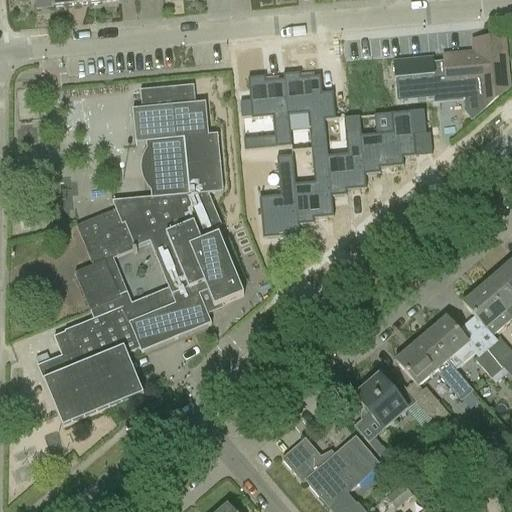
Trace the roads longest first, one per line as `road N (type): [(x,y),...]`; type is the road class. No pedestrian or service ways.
road 1 (residential): [(0,55),(511,6)]
road 2 (residential): [(511,139),(191,413)]
road 3 (residential): [(232,460),(511,218)]
road 4 (residential): [(191,413),(75,511)]
